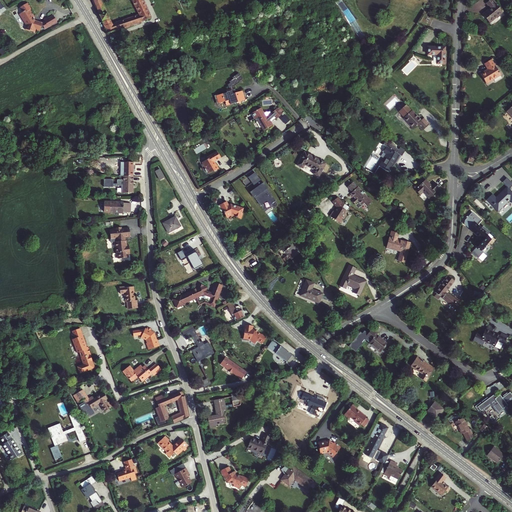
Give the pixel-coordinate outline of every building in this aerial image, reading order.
[(133,29),(147,24),(148,25),(148,24),(152,22),(142,0),(92,0),(109,37),(114,36),(115,37),(116,35),(123,33),(124,34),(125,32),(130,30),(132,31),(133,29)] [(486,9),(478,15),(485,24),(498,14),(490,4),(492,3),(489,0),(487,0),(482,4),(486,9)] [(23,20),(22,20),(26,25),(27,26),(25,29),(25,30),(29,31),(29,30),(35,32),(36,29),(37,29),(38,29),(37,30),(40,31),(43,22),(35,20),(33,21),(31,18),(33,17),(34,17),(30,10),(31,9),(29,6),(27,3),(20,7),(22,12),(19,14),(23,20)] [(448,50),(431,48),(430,57),(439,58),(438,67),(446,68),(448,50)] [(481,76),(486,85),(501,76),(496,67),(495,67),(491,61),(485,64),(489,71),(481,76)] [(245,93),(238,95),(235,96),(234,94),(236,92),(235,89),(236,88),(236,89),(242,85),(242,84),(246,81),(241,75),(234,80),(235,81),(231,84),(233,85),(230,87),(231,92),(228,93),(229,95),(218,98),(218,100),(217,101),(218,104),(219,104),(220,106),(227,104),(231,103),(233,107),(236,106),(237,107),(243,105),(243,104),(248,102),(245,93)] [(261,123),(267,132),(277,126),(274,122),(273,120),(276,118),(278,120),(278,121),(284,117),(280,111),(274,115),(274,116),(272,118),(271,119),(267,114),(264,109),(255,115),(260,123),(261,123)] [(428,124),(425,120),(425,119),(424,118),(421,120),(412,111),(404,119),(413,129),(417,125),(422,130),(428,124)] [(386,154),(379,166),(389,172),(400,155),(396,153),(398,150),(392,146),(384,153),(386,154)] [(334,168),(311,155),(307,153),(300,167),(305,170),(307,167),(317,173),(315,175),(327,181),(334,168)] [(206,166),(209,171),(210,170),(213,176),(218,173),(219,174),(223,171),(220,166),(219,166),(218,164),(224,160),(220,154),(210,160),(212,162),(206,166)] [(123,162),(123,176),(133,177),(133,163),(123,162)] [(159,179),(165,177),(160,168),(155,171),(159,179)] [(248,179),(256,189),(258,188),(254,183),(259,179),(256,174),(248,179)] [(121,193),(132,193),(133,177),(123,176),(123,180),(117,180),(117,186),(121,186),(121,193)] [(276,202),(259,179),(254,183),(258,188),(256,189),(251,193),(261,207),(268,202),(271,206),(276,202)] [(426,194),(425,195),(428,199),(440,188),(434,182),(431,185),(425,179),(414,190),(420,196),(423,192),(426,194)] [(363,203),(366,206),(372,201),(368,197),(367,198),(356,186),(355,187),(351,182),(345,187),(350,192),(348,194),(353,198),(354,199),(351,202),(353,204),(356,201),(360,205),(363,203)] [(487,200),(498,211),(501,208),(500,207),(509,199),(511,202),(511,192),(507,187),(495,199),(492,195),(487,200)] [(327,215),(338,222),(340,219),(341,219),(345,215),(343,214),(346,211),(341,207),(343,204),(341,202),(336,197),(331,201),(335,207),(332,211),(331,210),(327,215)] [(122,212),(129,213),(130,203),(123,203),(109,202),(109,212),(122,213),(122,212)] [(247,213),(235,208),(232,209),(230,206),(224,208),(228,215),(231,221),(234,220),(235,217),(239,219),(238,221),(245,223),(247,217),(246,216),(247,213)] [(175,217),(163,223),(168,233),(180,226),(175,217)] [(479,237),(473,245),(480,251),(491,239),(485,233),(485,232),(475,223),(470,229),(479,237)] [(126,246),(126,242),(124,241),(123,241),(123,238),(124,238),(129,237),(128,228),(120,229),(120,228),(115,228),(115,230),(112,230),(109,231),(111,243),(114,243),(116,254),(117,253),(118,259),(127,258),(127,254),(129,254),(128,246),(126,246)] [(398,262),(405,263),(410,242),(403,241),(397,239),(398,234),(391,232),(389,239),(389,238),(386,249),(400,252),(398,262)] [(290,247),(284,252),(291,260),(297,256),(296,255),(290,247)] [(194,250),(184,255),(188,262),(189,262),(194,270),(203,265),(194,250)] [(353,293),(359,295),(365,281),(355,276),(354,277),(352,276),(356,269),(349,265),(339,286),(344,289),(346,285),(355,289),(353,293)] [(436,294),(440,297),(452,307),(457,301),(447,294),(449,291),(447,290),(454,281),(446,276),(438,288),(439,288),(435,293),(436,294)] [(214,307),(222,285),(213,282),(212,286),(213,287),(211,293),(205,291),(206,288),(203,287),(203,286),(199,284),(197,289),(190,293),(187,294),(187,295),(181,297),(173,300),(177,308),(184,304),(193,299),(204,294),(212,298),(210,303),(209,303),(208,305),(214,307)] [(311,289),(304,286),(300,296),(319,304),(323,294),(311,289)] [(134,300),(133,287),(124,287),(119,287),(120,294),(124,294),(125,302),(126,302),(127,309),(137,308),(137,300),(134,300)] [(232,315),(235,322),(245,317),(242,310),(241,310),(240,308),(240,307),(239,306),(238,306),(237,306),(235,307),(233,302),(227,305),(232,316),(232,315)] [(252,327),(244,326),(243,341),(248,342),(248,341),(248,340),(251,340),(255,344),(257,341),(262,344),(266,338),(261,335),(261,336),(254,331),(252,330),(252,327)] [(148,349),(159,346),(157,340),(154,333),(151,331),(152,329),(148,327),(147,329),(146,328),(145,328),(133,330),(134,336),(143,334),(141,337),(146,340),(147,343),(146,343),(148,349)] [(214,353),(208,342),(200,346),(197,341),(196,338),(194,336),(197,335),(193,328),(184,333),(187,340),(192,337),(198,348),(192,351),(197,360),(204,356),(205,358),(214,353)] [(85,343),(80,329),(72,332),(75,339),(72,340),(77,353),(79,352),(81,359),(91,355),(88,347),(86,348),(84,344),(85,343)] [(368,344),(380,352),(386,344),(375,335),(377,334),(371,329),(365,337),(370,342),(368,344)] [(482,345),(484,341),(495,346),(497,341),(504,344),(507,336),(501,333),(499,336),(485,329),(482,335),(477,332),(472,340),(482,345)] [(299,362),(296,359),(296,358),(273,341),(269,346),(274,350),(273,351),(287,362),(286,363),(293,369),(299,362)] [(220,364),(241,379),(246,372),(225,357),(220,364)] [(422,374),(419,378),(425,382),(434,369),(417,357),(410,366),(422,374)] [(151,368),(156,374),(161,370),(156,364),(151,368)] [(241,379),(220,364),(220,365),(227,370),(226,371),(230,374),(231,373),(241,380),(241,379)] [(140,365),(133,371),(135,374),(142,368),(140,365)] [(135,374),(133,371),(129,366),(122,371),(131,382),(138,377),(142,382),(152,374),(153,376),(156,374),(151,368),(149,370),(145,366),(142,368),(135,374)] [(211,385),(207,378),(206,379),(201,382),(201,383),(203,386),(204,388),(211,385)] [(81,391),(73,395),(78,403),(82,401),(85,398),(81,391)] [(162,406),(156,409),(157,412),(158,416),(159,417),(161,422),(168,420),(165,413),(164,409),(163,406),(177,400),(178,404),(179,407),(181,413),(171,418),(173,423),(186,417),(188,416),(186,405),(185,401),(184,396),(182,392),(175,395),(172,396),(165,399),(164,395),(158,397),(162,406)] [(104,412),(112,407),(109,402),(107,403),(105,400),(107,399),(104,393),(93,399),(92,396),(88,398),(89,399),(83,403),(81,404),(84,408),(89,405),(91,408),(99,404),(104,412)] [(241,406),(238,393),(231,394),(232,404),(225,406),(224,398),(213,401),(216,415),(207,417),(209,426),(225,423),(223,412),(226,411),(226,408),(233,407),(241,406)] [(308,403),(307,407),(322,413),(326,403),(311,397),(311,396),(303,393),(300,400),(308,403)] [(481,403),(475,407),(479,412),(480,410),(481,412),(484,410),(485,412),(490,409),(490,408),(493,406),(494,407),(498,404),(503,410),(508,406),(506,403),(507,402),(508,403),(511,400),(511,399),(511,394),(511,393),(509,395),(508,394),(503,397),(504,398),(503,399),(501,396),(497,398),(495,395),(489,399),(488,398),(482,402),(483,403),(482,404),(481,403)] [(426,412),(436,420),(443,410),(434,402),(426,412)] [(352,405),(344,415),(349,420),(350,418),(356,423),(355,424),(359,426),(360,425),(364,428),(369,421),(365,418),(366,417),(356,410),(356,409),(352,405)] [(77,437),(83,435),(75,413),(69,416),(74,428),(63,432),(59,424),(48,428),(54,446),(55,447),(55,448),(51,450),(54,460),(62,457),(57,445),(66,441),(64,435),(65,435),(75,431),(77,437)] [(387,421),(381,418),(378,423),(385,426),(387,421)] [(470,430),(469,431),(463,418),(455,422),(461,434),(463,434),(467,441),(473,438),(470,430)] [(376,424),(370,437),(373,438),(365,454),(372,458),(387,428),(381,425),(380,426),(376,424)] [(485,425),(484,425),(479,431),(483,433),(488,428),(485,425)] [(0,437),(0,438),(3,444),(2,445),(12,460),(17,457),(21,454),(8,433),(0,437)] [(251,438),(247,448),(263,455),(267,444),(268,445),(271,438),(263,435),(261,442),(251,438)] [(188,446),(182,440),(177,445),(176,445),(173,447),(169,442),(170,441),(166,437),(159,443),(163,448),(164,447),(168,452),(167,453),(171,458),(176,453),(178,456),(188,446)] [(177,445),(182,440),(181,439),(173,446),(169,442),(173,447),(176,445),(177,445)] [(318,443),(319,449),(320,455),(327,453),(333,458),(341,448),(334,443),(333,444),(329,441),(326,442),(325,441),(318,443)] [(159,443),(159,444),(167,453),(168,452),(164,447),(163,448),(159,443)] [(504,456),(493,447),(487,456),(497,464),(504,456)] [(377,460),(383,464),(387,456),(381,452),(377,460)] [(131,460),(124,463),(126,469),(122,471),(122,472),(116,474),(118,481),(129,478),(130,482),(136,480),(134,474),(136,473),(134,466),(133,466),(131,460)] [(398,480),(403,470),(395,467),(396,464),(390,461),(383,474),(390,477),(388,480),(390,481),(390,480),(396,483),(398,480)] [(170,473),(172,477),(174,476),(185,470),(186,469),(183,465),(170,473)] [(313,482),(292,466),(281,480),(289,486),(293,479),(307,489),(313,482)] [(244,487),(247,480),(242,478),(240,477),(238,477),(237,477),(235,476),(233,472),(230,473),(228,467),(220,470),(221,471),(222,474),(225,482),(226,482),(232,485),(231,486),(237,489),(239,485),(244,487)] [(188,487),(188,486),(191,484),(189,480),(188,477),(189,476),(185,470),(174,476),(178,481),(183,489),(187,487),(187,488),(188,487)] [(447,493),(449,490),(447,488),(448,487),(444,484),(444,483),(443,482),(446,477),(440,473),(435,480),(436,480),(431,487),(442,495),(445,491),(447,493)] [(102,501),(91,485),(96,482),(93,478),(93,477),(92,477),(91,477),(80,484),(83,488),(82,489),(87,498),(89,497),(92,501),(90,502),(94,507),(102,501)] [(326,484),(320,479),(317,482),(324,487),(326,484)] [(345,501),(339,498),(334,507),(339,510),(338,511),(352,511),(342,506),(345,501)] [(102,501),(94,507),(96,511),(104,505),(102,501)]
